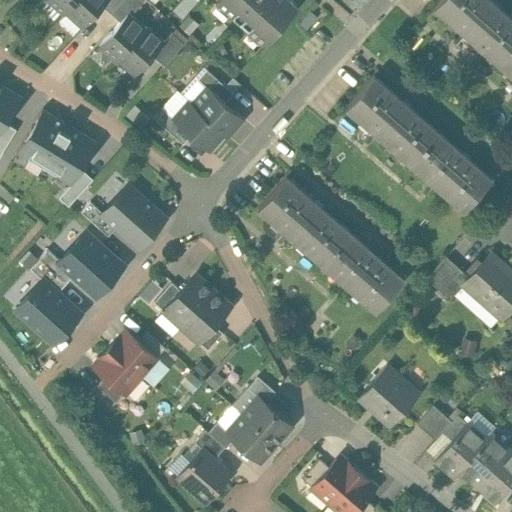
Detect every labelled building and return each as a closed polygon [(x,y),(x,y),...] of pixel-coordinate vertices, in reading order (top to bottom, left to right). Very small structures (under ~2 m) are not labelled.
[(51,0),(65,12),(66,10),(66,9),(74,0),(51,0)] [(74,0),(66,9),(66,10),(83,25),(102,4),(105,0),(74,0)] [(105,0),(102,4),(111,12),(121,0),(105,0)] [(121,0),(111,12),(120,20),(127,12),(130,14),(143,0),(121,0)] [(217,0),(265,42),(298,4),(292,0),(217,0)] [(511,16),(493,0),(438,0),(434,5),(511,73),(511,16)] [(120,20),(99,43),(117,59),(119,57),(118,56),(145,27),(144,27),(130,14),(127,12),(120,20)] [(145,27),(118,56),(119,57),(136,72),(152,54),(164,40),(146,25),(144,27),(145,27)] [(164,40),(152,54),(164,65),(184,42),(172,31),(164,40)] [(233,92),(207,68),(198,78),(207,86),(207,85),(225,101),(233,92)] [(492,177),(374,74),(346,105),(464,209),(492,177)] [(0,129),(21,95),(0,81),(0,129)] [(225,101),(207,85),(207,86),(191,102),(224,132),(227,134),(243,117),(225,101)] [(224,132),(191,102),(189,100),(173,116),(173,117),(191,133),(208,149),(224,132)] [(96,139),(44,108),(19,150),(71,180),(96,139)] [(173,116),(165,109),(156,118),(183,142),(191,133),(173,117),(173,116)] [(404,277),(286,174),(258,206),(376,310),(404,277)] [(128,182),(102,212),(139,245),(166,215),(162,212),(128,182)] [(86,230),(59,259),(96,293),(123,263),(86,230)] [(511,304),(511,271),(490,252),(469,276),(462,283),(463,284),(501,317),(511,304)] [(469,276),(445,255),(426,277),(450,299),(463,284),(462,283),(469,276)] [(180,288),(163,308),(181,324),(213,288),(195,272),(180,288)] [(152,299),(158,280),(147,276),(141,295),(152,299)] [(80,311),(43,277),(16,307),(54,341),(80,311)] [(171,280),(154,300),(163,308),(180,288),(171,280)] [(213,288),(181,324),(199,340),(214,323),(231,304),(213,288)] [(214,323),(199,340),(208,348),(223,331),(214,323)] [(165,345),(146,328),(138,337),(157,354),(165,345)] [(138,337),(129,329),(122,337),(119,334),(109,344),(142,374),(159,356),(157,354),(138,337)] [(142,374),(109,344),(92,363),(126,393),(142,374)] [(420,391),(387,363),(358,397),(390,425),(420,391)] [(276,390),(258,374),(248,386),(258,395),(259,394),(266,400),(276,390)] [(266,400),(259,394),(258,395),(248,386),(233,403),(243,412),(276,441),(291,423),(266,400)] [(452,420),(434,404),(418,422),(436,438),(442,431),(452,420)] [(276,441),(243,412),(228,429),(227,430),(234,436),(260,459),(276,441)] [(452,420),(442,431),(451,439),(467,422),(458,414),(452,420)] [(228,429),(217,420),(208,430),(225,444),(224,445),(226,446),(234,436),(227,430),(228,429)] [(451,439),(435,458),(454,474),(459,468),(485,438),(467,422),(451,439)] [(208,430),(205,427),(195,439),(202,446),(214,456),(224,445),(225,444),(208,430)] [(485,438),(459,468),(477,484),(509,448),(491,432),(485,438)] [(202,446),(177,474),(206,500),(231,471),(214,456),(202,446)] [(511,450),(509,448),(477,484),(496,501),(511,483),(511,482),(511,450)] [(311,484),(310,486),(328,502),(358,469),(339,453),(328,465),(311,484)] [(319,457),(302,476),(311,484),(328,465),(319,457)] [(358,469),(328,502),(339,511),(352,511),(365,498),(376,485),(358,469)] [(365,498),(352,511),(368,511),(374,506),(365,498)]
